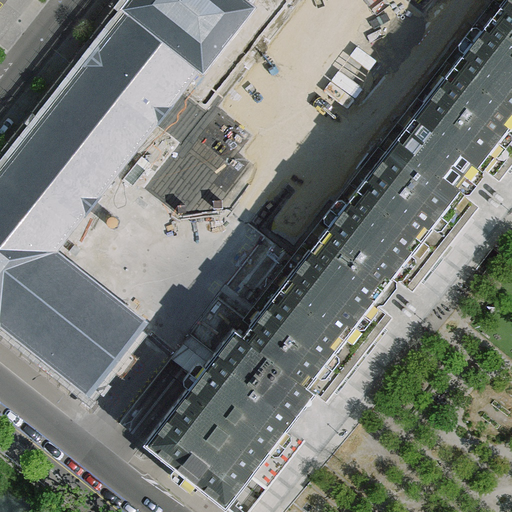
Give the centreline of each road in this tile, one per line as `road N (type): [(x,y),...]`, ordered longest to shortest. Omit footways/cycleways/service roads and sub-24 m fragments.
road 1 (tertiary): [(0,381),(164,511)]
road 2 (tertiary): [(0,94),(75,0)]
